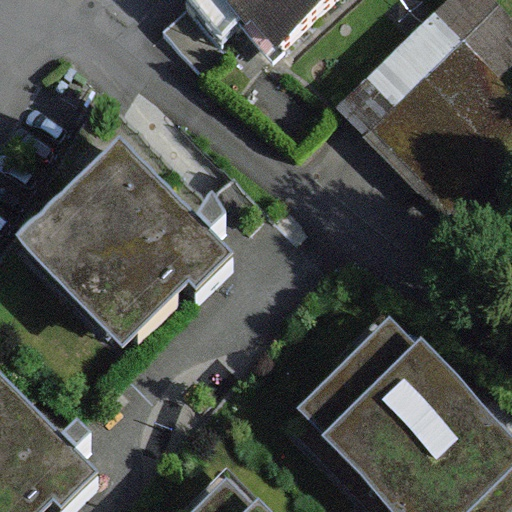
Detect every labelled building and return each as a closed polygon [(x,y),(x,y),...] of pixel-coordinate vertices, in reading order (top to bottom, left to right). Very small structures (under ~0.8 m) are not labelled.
[(208,0),(189,17),(215,46),(236,28),(265,61),(335,0),(208,0)] [(511,62),(511,33),(479,0),(450,0),(336,110),(445,223),(511,158),(511,103),(492,82),(511,62)] [(17,248),(123,358),(190,294),(197,301),(235,265),(121,148),(17,248)] [(352,377),(482,511),(506,511),(511,507),(511,465),(390,340),(352,377)] [(482,511),(352,377),(313,415),(406,511),(482,511)] [(0,511),(53,511),(54,511),(55,511),(68,511),(99,482),(0,383),(0,511)] [(237,511),(226,500),(213,511),(237,511)]
